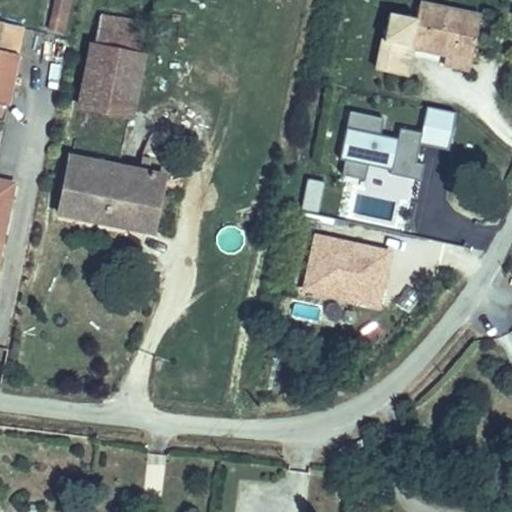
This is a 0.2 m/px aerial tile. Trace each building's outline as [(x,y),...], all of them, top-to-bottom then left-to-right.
[(66,33),(69,0),(49,0),(45,30),(66,33)] [(471,60),(481,17),(420,5),(418,16),(390,10),(377,71),(405,77),(411,47),(446,54),(471,60)] [(130,118),(142,58),(137,57),(144,25),(100,15),(80,107),(130,118)] [(0,52),(16,55),(22,28),(0,23),(0,52)] [(0,120),(3,121),(16,55),(0,52),(0,120)] [(469,71),(471,60),(446,54),(444,66),(469,71)] [(415,165),(419,147),(447,153),(456,115),(426,109),(421,135),(400,130),(397,141),(380,137),(383,120),(349,113),(339,162),(344,163),(341,177),(364,182),(367,168),(391,173),(390,176),(420,183),(423,166),(415,165)] [(153,233),(164,177),(70,157),(58,214),(83,219),(85,209),(104,213),(102,223),(153,233)] [(0,246),(13,184),(0,181),(0,246)] [(238,252),(244,234),(225,227),(219,246),(238,252)] [(378,307),(390,254),(316,238),(304,291),(378,307)]
